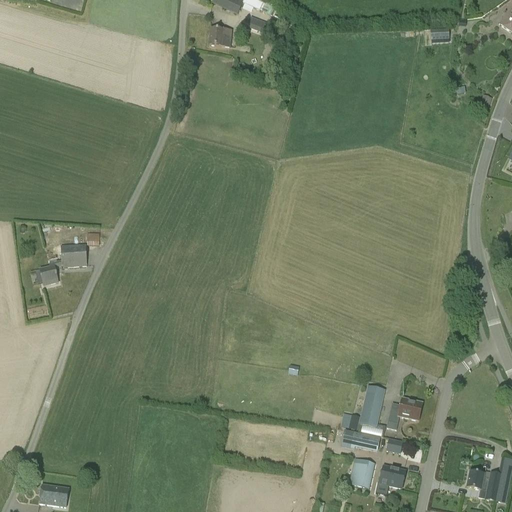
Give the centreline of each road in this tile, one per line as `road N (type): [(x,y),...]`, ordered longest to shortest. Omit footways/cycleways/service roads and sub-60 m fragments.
road 1 (unclassified): [(6,511),(100,263),(167,130),(186,0)]
road 2 (tertiary): [(500,345),(476,254),(475,194),(511,78)]
road 3 (unclassified): [(420,511),(455,370),(500,345)]
